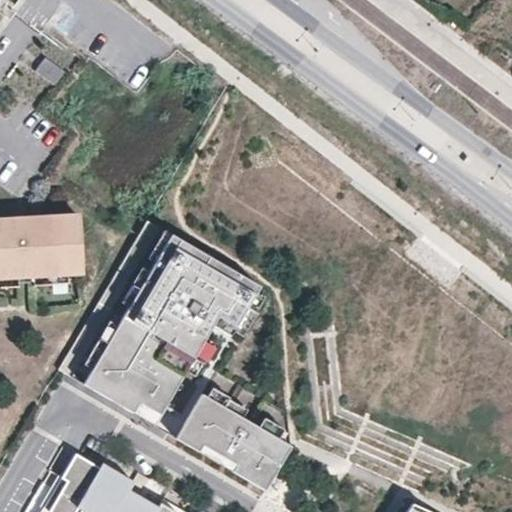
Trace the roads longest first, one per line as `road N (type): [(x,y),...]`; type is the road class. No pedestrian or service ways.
road 1 (residential): [(0,511),(47,431),(81,414),(261,511)]
road 2 (primary): [(225,0),(470,185)]
road 3 (primary): [(511,168),(348,50)]
